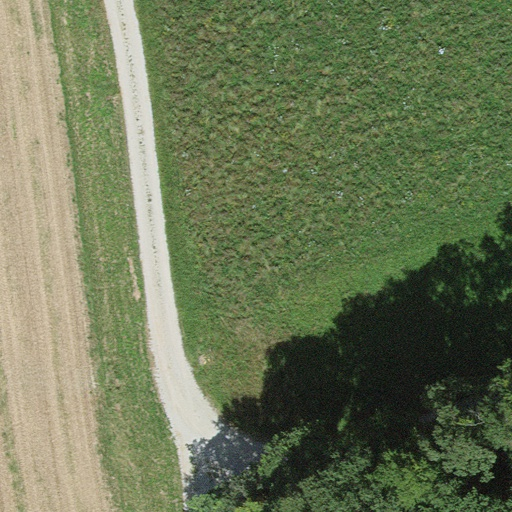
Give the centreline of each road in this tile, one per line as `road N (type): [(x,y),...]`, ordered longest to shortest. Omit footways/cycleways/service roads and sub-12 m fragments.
road 1 (track): [(197,511),(196,442),(159,333),(127,37),(116,0)]
road 2 (track): [(196,442),(511,374)]
